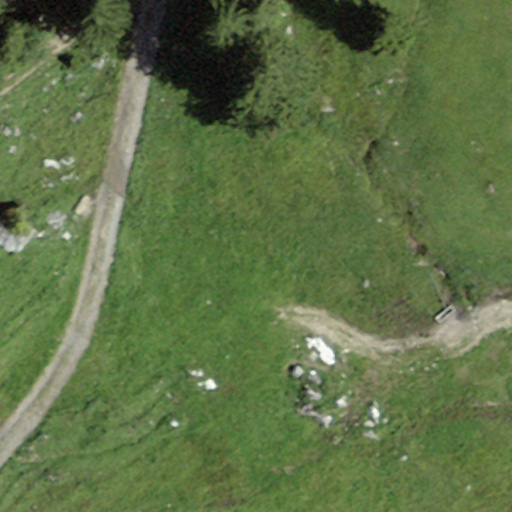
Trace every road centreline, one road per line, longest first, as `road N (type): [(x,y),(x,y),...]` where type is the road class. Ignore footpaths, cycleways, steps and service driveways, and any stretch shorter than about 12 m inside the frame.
road 1 (track): [(147,60),(59,397),(0,464)]
road 2 (track): [(0,115),(147,60)]
